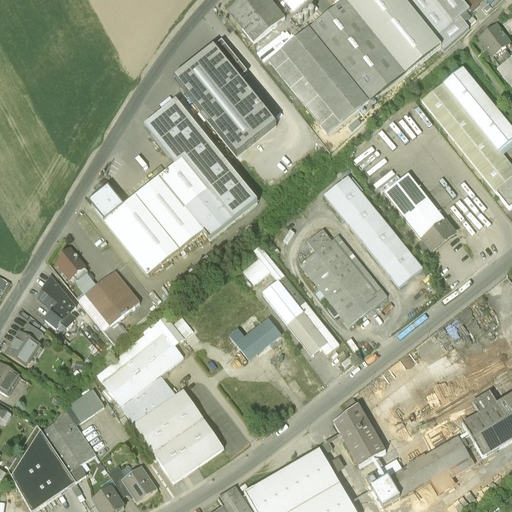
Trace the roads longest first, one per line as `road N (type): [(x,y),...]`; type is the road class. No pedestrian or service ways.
road 1 (unclassified): [(511,258),(232,477),(175,511)]
road 2 (tertiary): [(0,322),(150,69),(208,0)]
road 3 (unknown): [(219,0),(322,145)]
